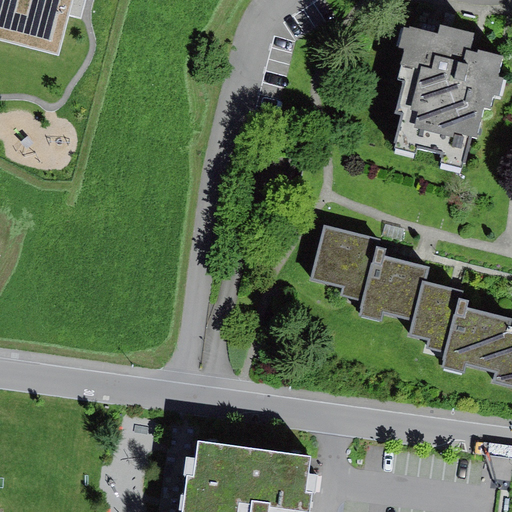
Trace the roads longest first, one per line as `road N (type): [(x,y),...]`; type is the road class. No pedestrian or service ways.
road 1 (residential): [(174,398),(240,82),(253,37),(284,0)]
road 2 (residential): [(511,442),(174,398)]
road 3 (residential): [(174,398),(0,373)]
